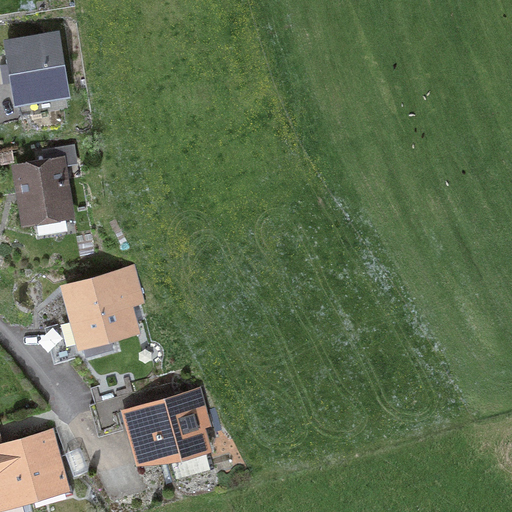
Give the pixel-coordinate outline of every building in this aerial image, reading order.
[(56,38),(0,44),(0,56),(7,113),(64,106),(56,38)] [(59,158),(5,167),(16,229),(69,220),(59,158)] [(118,272),(55,287),(71,355),(134,341),(118,272)] [(193,393),(116,409),(129,468),(205,452),(193,393)] [(48,432),(0,443),(0,510),(63,496),(48,432)]
